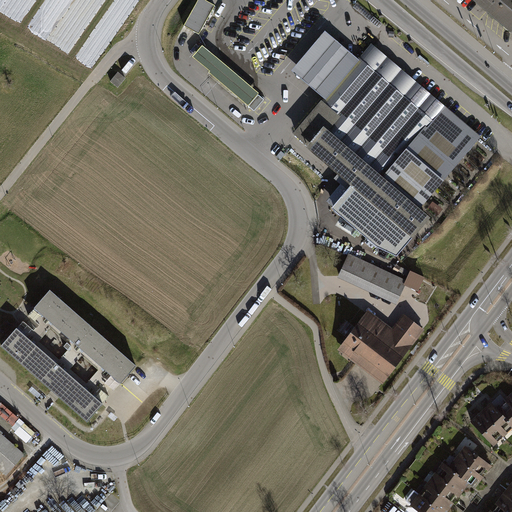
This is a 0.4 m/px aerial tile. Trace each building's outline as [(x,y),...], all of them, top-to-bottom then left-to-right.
[(205,2),(202,0),(200,0),(185,27),(190,30),(200,35),(215,7),(205,2)] [(511,0),(476,0),(511,30),(511,0)] [(479,138),(370,46),(358,61),(339,45),(326,33),(292,73),(306,84),(325,100),(293,138),(413,238),(429,220),(418,211),(479,138)] [(249,106),(258,96),(259,95),(203,47),(194,57),(211,72),(210,73),(249,106)] [(111,82),(118,88),(125,79),(118,73),(111,82)] [(264,101),(258,96),(249,106),(254,111),(264,101)] [(405,279),(350,255),(340,277),(395,302),(403,285),(416,291),(422,277),(408,271),(405,279)] [(87,421),(136,365),(50,290),(1,346),(87,421)] [(386,379),(423,330),(403,315),(392,328),(367,310),(355,326),(344,318),(336,329),(347,337),(341,345),(357,357),(386,379)] [(511,391),(511,392),(502,401),(511,410),(511,391)] [(0,410),(14,424),(20,417),(3,401),(0,403),(0,410)] [(511,410),(502,401),(494,409),(511,427),(511,410)] [(511,427),(494,409),(488,403),(479,412),(504,438),(511,430),(511,427)] [(479,412),(468,422),(494,448),(504,438),(479,412)] [(25,420),(17,431),(28,440),(36,429),(25,420)] [(0,470),(7,477),(27,455),(0,431),(0,470)] [(488,468),(463,449),(456,459),(480,477),(488,468)] [(473,488),(480,477),(456,459),(448,469),(468,484),(473,488)] [(433,474),(460,495),(468,484),(448,469),(440,464),(433,474)] [(452,506),(460,495),(433,474),(424,485),(452,506)] [(438,511),(447,511),(452,506),(424,485),(417,496),(438,511)] [(417,511),(438,511),(417,496),(409,506),(417,511)] [(505,511),(511,511),(511,500),(506,496),(498,507),(505,511)]
